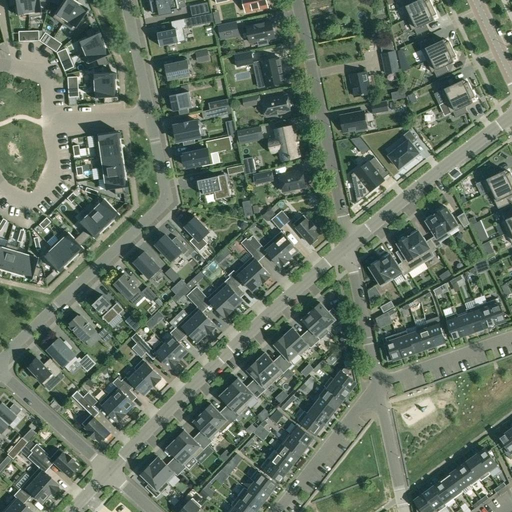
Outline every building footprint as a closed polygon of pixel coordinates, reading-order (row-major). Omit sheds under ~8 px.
[(7,0),(9,7),(15,6),(16,15),(28,13),(28,18),(29,18),(26,0),(7,0)] [(26,0),(29,18),(41,16),(39,2),(45,2),(44,0),(26,0)] [(71,0),(64,0),(53,18),(62,24),(77,3),(71,0)] [(159,13),(160,16),(173,13),(172,10),(178,9),(178,8),(176,0),(150,0),(153,14),(159,13)] [(265,0),(243,0),(246,12),(267,7),(265,0)] [(407,19),(433,7),(429,0),(428,0),(426,1),(425,0),(418,0),(416,1),(415,0),(404,0),(401,1),(409,18),(407,19)] [(207,2),(201,4),(204,15),(210,14),(207,2)] [(77,3),(62,24),(72,31),(87,10),(77,3)] [(433,7),(407,19),(413,31),(415,30),(417,35),(429,30),(426,24),(434,20),(433,16),(437,15),(433,7)] [(173,30),(158,33),(160,46),(186,41),(184,28),(187,27),(213,22),(211,13),(185,19),(172,22),(173,30)] [(221,39),(231,37),(239,35),(236,22),(219,26),(221,39)] [(273,24),(272,24),(272,22),(247,28),(250,43),(258,41),(259,46),(268,44),(267,39),(275,38),(273,31),(275,31),(273,24)] [(87,37),(77,42),(81,53),(103,44),(98,33),(95,34),(92,28),(84,32),(87,37)] [(422,50),(427,61),(453,49),(449,42),(445,43),(444,40),(435,43),(433,38),(421,43),(424,49),(422,50)] [(58,42),(52,50),(55,52),(61,44),(58,42)] [(103,44),(81,53),(86,64),(96,60),(98,66),(108,64),(104,56),(107,55),(103,44)] [(453,49),(427,61),(432,72),(434,72),(437,77),(449,72),(446,66),(454,62),(452,58),(456,56),(453,49)] [(400,71),(396,50),(381,53),(385,74),(400,71)] [(208,51),(196,53),(197,59),(203,58),(204,61),(210,60),(208,51)] [(237,67),(254,63),(251,52),(235,55),(237,67)] [(266,86),(284,82),(282,72),(281,67),(279,58),(261,61),(266,86)] [(180,77),(181,79),(191,77),(187,59),(177,61),(177,63),(166,66),(169,79),(180,77)] [(366,72),(350,75),(355,97),(371,93),(377,92),(374,76),(367,78),(366,72)] [(114,73),(88,74),(89,86),(114,85),(114,73)] [(446,102),(472,90),(468,82),(464,84),(463,80),(454,84),(452,78),(440,84),(443,91),(441,92),(446,102)] [(114,85),(89,86),(89,87),(91,87),(92,98),(103,97),(104,104),(112,103),(112,97),(115,97),(114,85)] [(472,90),(446,102),(451,113),(453,112),(456,118),(468,112),(465,107),(473,103),(471,99),(475,97),(472,90)] [(189,92),(170,96),(172,104),(171,104),(172,110),(173,110),(173,112),(179,110),(180,116),(189,114),(188,108),(193,107),(189,92)] [(245,107),(250,105),(260,103),(259,96),(249,98),(243,99),(245,107)] [(287,96),(263,101),(266,116),(268,116),(277,115),(277,114),(290,111),(287,96)] [(209,103),(210,110),(230,106),(228,99),(209,103)] [(386,102),(372,104),(374,113),(388,111),(386,102)] [(204,119),(219,116),(232,113),(231,105),(230,106),(210,110),(202,112),(204,119)] [(364,112),(340,117),(344,133),(356,130),(356,133),(366,130),(366,128),(367,128),(364,112)] [(181,125),(174,126),(178,141),(183,140),(184,145),(195,143),(194,138),(201,136),(198,121),(189,123),(189,122),(181,124),(181,125)] [(261,127),(238,132),(240,144),(251,142),(251,139),(263,136),(261,127)] [(277,138),(273,139),(276,152),(279,152),(281,159),(300,155),(298,146),(296,137),(294,127),(275,131),(277,138)] [(408,141),(389,156),(399,168),(419,153),(412,144),(417,140),(410,130),(404,135),(408,141)] [(118,132),(92,136),(94,147),(119,143),(118,132)] [(232,149),(230,137),(212,141),(213,148),(184,154),(185,156),(183,157),(185,165),(187,165),(187,168),(202,164),(202,166),(213,164),(211,153),(232,149)] [(350,139),(355,145),(362,139),(359,137),(350,139)] [(119,143),(94,147),(96,158),(121,154),(119,143)] [(121,154),(96,158),(98,158),(100,168),(97,168),(123,165),(121,154)] [(246,174),(256,172),(254,164),(252,157),(243,159),(244,166),(246,174)] [(355,173),(353,175),(358,201),(369,192),(385,180),(384,178),(383,178),(381,176),(386,172),(374,157),(370,161),(355,173)] [(123,165),(97,168),(99,179),(124,175),(123,165)] [(243,165),(227,168),(229,175),(245,172),(243,165)] [(483,181),(488,192),(511,180),(511,175),(511,172),(507,174),(505,170),(497,174),(494,169),(482,174),(485,180),(483,181)] [(306,187),(303,171),(279,176),(283,192),(287,191),(287,193),(295,191),(294,189),(306,187)] [(261,181),(273,179),(271,172),(260,174),(261,181)] [(124,175),(99,179),(99,180),(104,179),(105,190),(114,188),(115,195),(123,193),(122,187),(126,187),(124,175)] [(198,180),(199,183),(199,185),(201,195),(216,191),(218,199),(215,199),(215,200),(231,197),(231,196),(230,196),(226,179),(226,178),(226,179),(225,175),(198,180)] [(511,180),(488,192),(488,193),(490,192),(498,208),(509,203),(506,197),(511,194),(511,180)] [(104,200),(95,207),(110,223),(118,215),(104,200)] [(250,200),(242,202),(245,217),(253,215),(250,200)] [(95,207),(88,215),(102,230),(110,223),(95,207)] [(438,213),(436,214),(450,236),(450,235),(449,233),(459,227),(446,207),(444,208),(443,207),(437,211),(438,213)] [(502,222),(507,233),(511,230),(511,209),(501,215),(504,221),(502,222)] [(282,211),(277,215),(285,225),(291,220),(282,211)] [(464,213),(458,217),(464,227),(469,224),(464,213)] [(430,239),(437,249),(442,246),(439,242),(450,236),(436,214),(436,215),(433,217),(432,214),(426,218),(427,220),(426,221),(435,236),(430,239)] [(88,215),(79,223),(85,229),(80,234),(86,241),(91,235),(94,238),(102,230),(88,215)] [(280,229),(285,225),(277,215),(272,220),(280,229)] [(303,215),(293,224),(311,244),(318,238),(317,237),(320,234),(316,230),(318,229),(311,222),(310,223),(303,215)] [(477,222),(474,216),(469,219),(471,224),(477,222)] [(208,244),(203,239),(210,232),(196,217),(185,227),(195,237),(190,241),(200,251),(208,244)] [(46,218),(42,222),(46,226),(50,222),(46,218)] [(432,252),(437,249),(430,239),(426,242),(419,231),(418,232),(416,229),(410,233),(412,235),(408,237),(424,262),(434,256),(432,252)] [(65,230),(56,238),(74,256),(82,248),(80,246),(86,241),(80,234),(74,240),(65,230)] [(272,239),(289,258),(298,250),(282,231),(272,239)] [(172,241),(166,235),(156,245),(173,262),(182,253),(183,255),(188,250),(176,237),(172,241)] [(248,240),(257,250),(262,245),(253,235),(248,240)] [(402,262),(409,272),(424,262),(408,237),(406,238),(405,237),(398,241),(399,242),(397,244),(407,259),(402,262)] [(58,240),(50,247),(66,264),(74,256),(56,238),(58,240)] [(252,254),(257,250),(248,240),(246,238),(241,243),(252,254)] [(288,259),(289,258),(272,239),(263,247),(279,266),(281,265),(282,266),(289,260),(288,259)] [(7,244),(0,266),(0,269),(10,272),(17,247),(7,244)] [(17,247),(10,272),(20,275),(26,255),(16,252),(18,248),(17,247)] [(51,249),(44,256),(58,271),(66,264),(50,247),(51,249)] [(163,271),(145,252),(134,262),(144,272),(140,276),(146,282),(149,278),(152,281),(163,271)] [(404,275),(409,272),(402,262),(397,265),(390,254),(389,255),(388,253),(382,256),(383,259),(380,261),(380,260),(392,280),(402,273),(404,275)] [(225,258),(220,254),(215,259),(219,263),(225,258)] [(26,255),(20,275),(31,278),(32,275),(38,277),(40,269),(34,267),(37,258),(26,255)] [(253,256),(244,264),(261,283),(262,282),(263,283),(270,277),(269,276),(270,275),(253,256)] [(207,278),(221,266),(215,260),(201,272),(207,278)] [(382,286),(392,280),(380,260),(378,261),(377,260),(370,264),(371,266),(369,267),(382,286)] [(234,270),(229,275),(239,286),(243,282),(252,291),(261,283),(244,264),(236,272),(234,270)] [(171,268),(165,273),(174,283),(180,277),(171,268)] [(200,272),(195,277),(199,281),(204,276),(200,272)] [(117,282),(115,284),(129,299),(127,301),(134,308),(146,296),(142,292),(139,290),(135,285),(136,284),(130,279),(125,274),(122,277),(121,275),(116,280),(117,282)] [(230,277),(216,290),(233,308),(242,300),(234,291),(239,286),(229,275),(230,277)] [(197,286),(192,291),(201,301),(206,296),(197,286)] [(151,302),(157,297),(147,287),(142,292),(146,296),(151,302)] [(233,308),(216,290),(207,298),(224,316),(225,315),(227,317),(233,310),(232,309),(233,308)] [(201,301),(192,291),(187,296),(196,305),(201,301)] [(103,295),(93,304),(102,314),(106,310),(108,312),(102,317),(108,324),(109,323),(113,328),(123,319),(118,314),(117,313),(117,312),(114,309),(114,310),(112,308),(110,310),(108,309),(111,306),(112,305),(103,295)] [(164,304),(158,298),(155,301),(161,307),(164,304)] [(487,302),(495,324),(505,321),(498,299),(487,302)] [(395,308),(392,302),(381,308),(384,313),(395,308)] [(495,324),(487,302),(477,306),(484,328),(490,326),(491,327),(493,326),(494,325),(495,324)] [(311,311),(329,332),(339,323),(343,319),(335,310),(330,314),(321,303),(311,311)] [(467,309),(474,332),(484,328),(477,306),(467,309)] [(198,307),(189,315),(206,334),(207,333),(208,334),(215,328),(214,326),(215,325),(198,307)] [(474,332),(467,309),(466,310),(467,311),(458,315),(457,313),(456,313),(464,335),(474,332)] [(307,335),(316,344),(320,340),(317,336),(326,328),(329,332),(311,311),(311,312),(302,320),(310,328),(312,331),(307,335)] [(464,335),(456,313),(446,317),(449,325),(446,326),(450,335),(452,334),(453,339),(464,335)] [(135,331),(141,325),(132,315),(125,321),(135,331)] [(189,315),(175,328),(184,338),(188,333),(197,342),(206,334),(189,315)] [(72,324),(70,326),(85,342),(96,331),(81,316),(79,317),(78,316),(71,323),(72,324)] [(439,316),(426,321),(427,323),(434,346),(445,342),(444,337),(446,336),(442,327),(439,316)] [(427,323),(416,327),(424,349),(434,346),(427,323)] [(407,330),(406,331),(414,353),(424,349),(416,327),(418,332),(409,335),(407,330)] [(104,328),(98,333),(106,342),(112,337),(104,328)] [(162,341),(179,360),(188,351),(179,342),(184,338),(175,328),(170,333),(172,335),(164,343),(162,341)] [(284,336),(301,355),(310,347),(311,348),(316,344),(307,335),(303,339),(293,328),(284,336)] [(406,331),(396,334),(404,356),(414,353),(406,331)] [(404,356),(396,334),(385,338),(387,343),(384,344),(388,362),(404,356)] [(284,355),(280,360),(288,369),(293,365),(290,361),(298,353),(301,356),(301,355),(284,336),(275,345),(284,355)] [(64,344),(59,339),(49,349),(68,369),(78,359),(70,351),(73,348),(67,342),(64,344)] [(142,339),(137,343),(146,353),(151,348),(142,339)] [(179,360),(162,341),(153,350),(170,368),(171,367),(172,368),(179,362),(178,360),(179,360)] [(146,353),(137,343),(132,348),(141,357),(146,353)] [(335,350),(325,361),(331,366),(341,356),(335,350)] [(288,369),(280,360),(276,364),(266,353),(257,361),(256,362),(275,381),(284,373),(288,369)] [(88,354),(82,360),(90,369),(96,363),(88,354)] [(37,357),(27,367),(44,385),(54,376),(55,378),(62,371),(53,361),(47,368),(37,357)] [(135,368),(152,386),(153,384),(155,386),(161,379),(160,378),(161,377),(143,359),(135,368)] [(257,381),(253,385),(261,394),(275,381),(256,362),(247,370),(257,381)] [(331,377),(349,392),(356,382),(353,366),(344,368),(335,380),(331,377)] [(118,378),(130,390),(135,386),(144,394),(152,386),(135,368),(134,368),(136,370),(128,378),(126,377),(121,381),(118,378)] [(91,377),(86,382),(91,387),(96,382),(91,377)] [(331,377),(324,386),(343,400),(349,392),(331,377)] [(130,390),(118,378),(113,383),(116,386),(108,395),(126,412),(134,403),(126,395),(130,390)] [(253,385),(248,389),(238,379),(229,387),(248,407),(248,406),(247,405),(255,397),(257,398),(261,394),(253,385)] [(343,400),(324,386),(325,387),(319,395),(336,409),(343,400)] [(248,407),(229,387),(229,388),(220,396),(230,406),(226,411),(235,419),(239,415),(248,407)] [(78,391),(73,396),(88,411),(91,414),(82,424),(89,431),(88,432),(94,439),(96,437),(100,441),(103,438),(104,440),(110,433),(95,418),(100,412),(93,406),(84,397),(78,391)] [(84,397),(93,406),(98,401),(89,392),(84,397)] [(126,412),(108,395),(99,404),(117,421),(118,420),(119,421),(126,414),(125,413),(126,412)] [(329,417),(336,409),(319,395),(319,396),(321,398),(315,406),(329,417)] [(285,404),(281,408),(284,410),(288,407),(292,402),(289,399),(285,404)] [(55,401),(51,406),(57,411),(61,407),(55,401)] [(1,402),(0,402),(0,417),(8,425),(16,415),(21,410),(14,404),(9,409),(1,402)] [(203,413),(220,431),(220,430),(219,429),(227,420),(230,424),(235,419),(226,411),(222,415),(220,413),(212,404),(203,413)] [(304,411),(323,426),(329,417),(315,406),(308,414),(304,411)] [(316,435),(323,426),(304,411),(297,420),(316,435)] [(200,436),(208,445),(213,441),(211,439),(220,431),(203,413),(202,413),(194,422),(204,432),(200,436)] [(265,429),(264,427),(261,425),(255,431),(260,435),(265,429)] [(296,425),(289,434),(306,447),(310,442),(311,442),(313,441),(312,439),(313,438),(296,425)] [(31,429),(22,438),(27,442),(36,433),(31,429)] [(185,430),(176,439),(195,458),(208,445),(200,436),(195,441),(185,430)] [(511,435),(509,431),(500,438),(502,442),(501,443),(505,452),(508,449),(511,454),(511,435)] [(289,434),(282,442),(299,455),(306,447),(289,434)] [(195,458),(176,439),(176,440),(167,448),(178,458),(173,463),(182,471),(187,467),(185,465),(193,457),(195,459),(195,458)] [(282,442),(276,451),(293,464),(299,455),(282,442)] [(31,450),(42,460),(47,454),(36,444),(31,450)] [(58,449),(49,459),(69,477),(75,470),(74,469),(77,466),(73,462),(74,461),(67,455),(66,456),(58,449)] [(274,449),(268,458),(286,472),(293,464),(276,451),(274,449)] [(485,449),(476,455),(490,475),(491,474),(493,478),(501,472),(497,467),(498,466),(494,460),(495,459),(491,450),(488,452),(485,449)] [(37,466),(42,460),(31,450),(30,451),(32,452),(27,457),(37,466)] [(481,481),(490,475),(476,455),(467,462),(481,481)] [(7,456),(1,463),(5,466),(11,459),(7,456)] [(173,463),(169,467),(159,457),(150,466),(150,465),(150,466),(169,485),(170,484),(168,483),(176,474),(178,476),(182,471),(173,463)] [(286,472),(268,458),(261,467),(279,481),(286,472)] [(481,481),(467,462),(459,468),(471,486),(480,480),(481,481)] [(150,466),(141,475),(152,485),(147,489),(156,498),(169,485),(150,466)] [(30,477),(49,494),(50,492),(51,494),(57,487),(56,486),(57,484),(39,468),(30,477)] [(471,486),(459,468),(450,475),(463,492),(461,489),(469,484),(471,486)] [(255,482),(270,494),(277,485),(262,473),(255,482)] [(450,475),(441,481),(454,498),(463,492),(450,475)] [(41,503),(49,494),(30,477),(18,491),(27,499),(31,494),(41,503)] [(446,504),(454,498),(441,481),(433,487),(447,506),(446,504)] [(245,487),(244,488),(263,502),(270,494),(255,482),(249,490),(245,487)] [(433,487),(424,494),(437,511),(438,511),(447,506),(433,487)] [(244,488),(238,496),(256,511),(263,502),(244,488)] [(199,494),(206,499),(208,496),(209,495),(206,492),(203,489),(199,494)] [(15,497),(7,506),(13,511),(31,511),(23,504),(27,499),(18,491),(13,496),(15,497)] [(437,511),(424,494),(419,497),(417,497),(416,498),(416,500),(415,501),(417,511),(437,511)] [(238,496),(231,505),(240,511),(255,511),(256,511),(238,496)] [(176,511),(196,511),(202,506),(193,498),(186,505),(182,501),(174,510),(176,511)]
